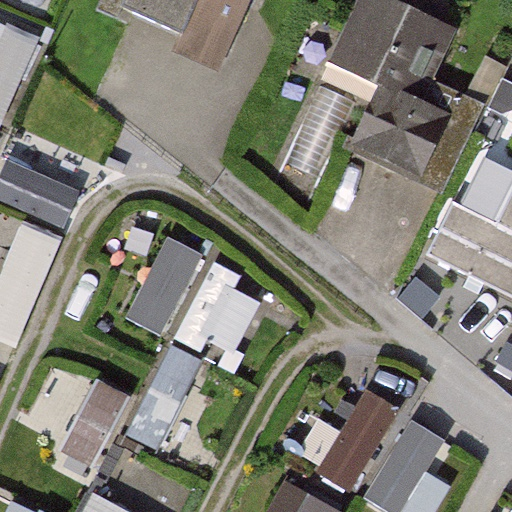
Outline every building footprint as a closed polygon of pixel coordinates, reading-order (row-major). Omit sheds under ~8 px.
[(251,0),(133,0),(129,11),(179,32),(168,58),(217,79),(251,0)] [(459,34),(382,0),(360,0),(326,77),(374,99),(348,155),(446,199),(485,112),(434,89),(459,34)] [(0,113),(14,119),(51,26),(0,5),(0,113)] [(120,136),(41,80),(16,115),(95,171),(120,136)] [(13,152),(0,182),(0,191),(75,224),(92,185),(13,152)] [(453,206),(428,260),(511,298),(511,199),(499,227),(453,206)] [(0,329),(36,338),(63,225),(19,215),(0,294),(0,329)] [(177,328),(208,239),(170,226),(139,316),(177,328)] [(225,259),(185,327),(237,357),(277,289),(225,259)] [(178,335),(137,428),(168,442),(210,349),(178,335)] [(101,461),(140,388),(106,370),(67,442),(101,461)] [(325,466),(361,486),(409,401),(374,381),(325,466)] [(188,393),(177,440),(205,447),(216,400),(188,393)] [(372,493),(403,511),(439,511),(459,480),(433,464),(452,434),(420,414),(372,493)] [(293,470),(272,511),(352,511),(358,501),(293,470)] [(180,511),(188,499),(139,473),(126,497),(103,485),(88,511),(180,511)] [(68,511),(19,492),(10,511),(68,511)]
